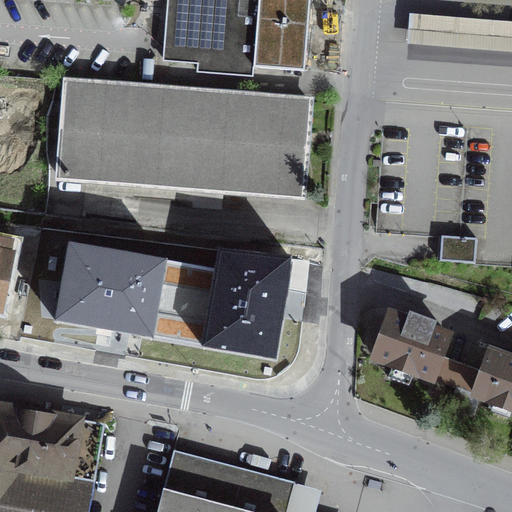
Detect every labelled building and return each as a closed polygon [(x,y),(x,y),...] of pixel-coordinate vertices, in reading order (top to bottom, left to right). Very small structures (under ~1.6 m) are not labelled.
[(253,67),(304,71),(309,0),(169,0),(164,60),(253,67)] [(511,22),(409,15),(407,46),(511,53),(511,22)] [(67,83),(60,177),(123,182),(131,88),(67,83)] [(123,182),(302,196),(310,101),(131,88),(123,182)] [(21,246),(37,248),(40,228),(23,226),(21,246)] [(474,266),(477,236),(445,233),(441,262),(474,266)] [(14,243),(0,239),(0,310),(14,243)] [(297,288),(47,250),(35,329),(285,367),(295,305),(297,288)] [(433,379),(451,385),(460,363),(441,356),(448,336),(433,330),(436,323),(410,313),(408,321),(390,315),(375,357),(391,363),(390,364),(416,374),(417,372),(433,378),(433,379)] [(511,359),(490,352),(483,371),(464,365),(456,387),(475,394),(491,399),(491,401),(497,403),(494,410),(508,415),(511,408),(511,359)] [(0,511),(88,511),(104,424),(0,406),(0,511)] [(285,511),(295,484),(173,451),(158,511),(285,511)]
